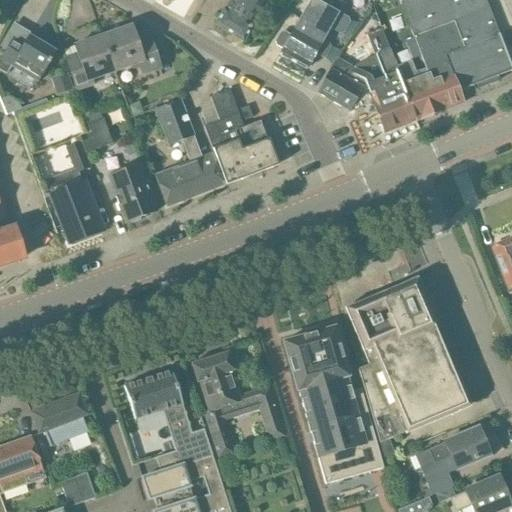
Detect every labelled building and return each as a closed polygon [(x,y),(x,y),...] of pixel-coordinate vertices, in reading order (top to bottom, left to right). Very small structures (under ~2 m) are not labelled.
[(224,11),(216,25),(243,42),(252,27),(249,25),(264,0),(231,0),(225,11),(224,11)] [(281,33),(275,43),(277,46),(283,49),(281,53),(283,54),(281,56),(290,62),(292,59),(293,60),(309,32),(312,34),(327,7),(315,0),(311,0),(297,25),(297,24),(291,35),(284,31),(281,33)] [(499,36),(485,0),(401,0),(399,1),(414,39),(421,56),(429,76),(432,83),(451,75),(458,93),(459,93),(473,87),(475,91),(498,82),(497,78),(511,72),(511,69),(499,36)] [(309,32),(293,60),(297,62),(296,65),(304,70),(306,67),(309,68),(316,56),(321,59),(325,57),(330,48),(330,44),(324,41),(330,29),(339,35),(345,33),(350,25),(349,19),(340,14),(327,7),(312,34),(309,32)] [(131,28),(102,38),(114,74),(137,67),(138,71),(145,77),(160,72),(149,40),(136,44),(131,28)] [(338,58),(330,70),(341,76),(359,88),(357,91),(361,94),(359,97),(364,107),(373,104),(381,126),(379,127),(380,128),(383,134),(384,134),(387,133),(416,122),(396,69),(397,69),(390,51),(384,37),(382,30),(366,36),(374,57),(361,62),(355,68),(348,64),(338,58)] [(41,46),(27,38),(22,46),(12,40),(4,53),(0,59),(0,73),(5,77),(10,68),(37,84),(55,54),(53,53),(56,48),(44,41),(41,46)] [(114,74),(102,38),(74,47),(77,57),(65,61),(75,92),(93,87),(91,81),(114,74)] [(421,56),(414,39),(404,43),(411,60),(421,56)] [(463,104),(459,93),(458,93),(451,75),(432,83),(429,76),(417,81),(411,64),(397,69),(396,69),(416,122),(463,104)] [(359,88),(330,70),(317,93),(350,113),(364,107),(359,97),(361,94),(357,91),(359,88)] [(66,75),(52,80),(57,96),(72,91),(66,75)] [(217,121),(201,126),(220,177),(223,185),(246,177),(274,167),(258,122),(241,128),(239,123),(235,111),(227,91),(220,94),(208,98),(217,121)] [(65,97),(46,104),(49,110),(67,103),(65,97)] [(200,159),(179,103),(153,112),(167,150),(180,145),(188,167),(153,181),(163,210),(221,187),(210,156),(200,159)] [(85,155),(86,154),(113,144),(103,118),(85,125),(87,132),(77,136),(79,142),(80,142),(85,155)] [(92,170),(86,154),(85,155),(80,142),(79,142),(64,148),(75,177),(92,170)] [(155,212),(138,166),(126,171),(122,168),(112,172),(112,176),(107,178),(124,223),(155,212)] [(100,232),(82,183),(49,195),(68,245),(100,232)] [(0,222),(3,222),(0,208),(0,266),(22,259),(13,229),(0,233),(0,222)] [(511,241),(498,247),(502,256),(497,257),(511,291),(511,290),(511,241)] [(376,431),(375,431),(379,443),(404,433),(405,434),(470,407),(416,281),(349,310),(361,338),(371,365),(358,370),(367,403),(368,403),(376,431)] [(297,392),(298,392),(299,395),(310,434),(313,443),(325,486),(383,469),(360,390),(352,393),(334,329),(319,333),(317,328),(296,334),(298,339),(283,343),(297,392)] [(227,354),(191,365),(196,383),(199,382),(209,412),(205,414),(219,459),(234,454),(220,409),(241,402),(231,372),(233,372),(227,354)] [(155,459),(160,474),(212,457),(203,430),(191,434),(171,372),(123,387),(134,421),(162,412),(175,452),(155,459)] [(71,389),(66,387),(61,389),(58,394),(58,399),(60,404),(31,414),(39,435),(45,433),(50,447),(87,433),(82,419),(86,418),(78,397),(76,398),(74,392),(71,389)] [(284,437),(270,392),(254,397),(258,410),(269,442),(284,437)] [(487,459),(475,431),(441,445),(442,447),(426,454),(431,464),(417,470),(430,498),(451,489),(446,477),(487,459)] [(31,439),(0,450),(0,511),(4,511),(0,498),(0,496),(46,480),(43,472),(31,439)] [(223,491),(212,457),(160,474),(142,479),(148,501),(175,492),(179,505),(193,501),(187,482),(202,477),(208,496),(223,491)] [(73,479),(82,504),(95,499),(86,474),(73,479)] [(69,509),(82,504),(73,479),(60,484),(69,509)] [(500,511),(509,508),(497,480),(448,502),(452,511),(463,511),(470,509),(470,511),(500,511)] [(229,511),(223,491),(208,496),(193,501),(179,505),(157,511),(211,511),(213,511),(229,511)] [(428,499),(398,511),(425,511),(430,505),(428,499)]
